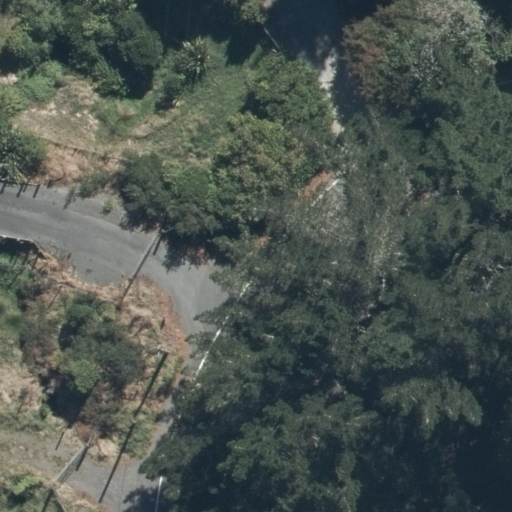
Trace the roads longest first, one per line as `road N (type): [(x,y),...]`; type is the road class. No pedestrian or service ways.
road 1 (unclassified): [(511,107),(467,123),(386,179),(272,308),(218,401),(189,511)]
road 2 (track): [(191,501),(121,488),(0,444)]
